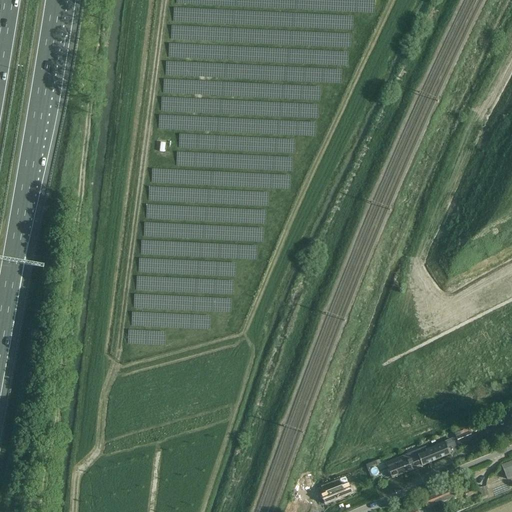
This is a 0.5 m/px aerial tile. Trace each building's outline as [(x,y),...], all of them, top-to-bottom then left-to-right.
[(468,429),(455,435),(457,441),(471,435),(468,429)] [(392,479),(431,462),(450,454),(458,450),(453,439),(452,440),(444,443),(426,450),(425,447),(386,463),(388,468),(387,468),(392,479)] [(511,461),(508,463),(501,466),(507,479),(511,477),(511,461)] [(301,488),(304,480),(299,478),(291,501),(289,501),(288,506),(296,507),(296,503),(297,503),(298,498),(303,499),(306,490),(301,488)] [(325,505),(338,500),(352,494),(348,484),(342,486),(340,480),(321,487),(324,494),(321,495),(325,505)] [(487,495),(486,487),(479,488),(481,497),(482,498),(488,497),(487,495)] [(451,488),(438,493),(442,503),(454,498),(455,500),(460,498),(457,493),(454,494),(451,488)] [(474,488),(464,492),(466,497),(476,493),(475,490),(474,488)] [(442,503),(438,493),(418,501),(420,504),(420,505),(416,507),(411,509),(404,511),(424,511),(424,510),(432,506),(434,511),(444,511),(445,511),(442,503)]
